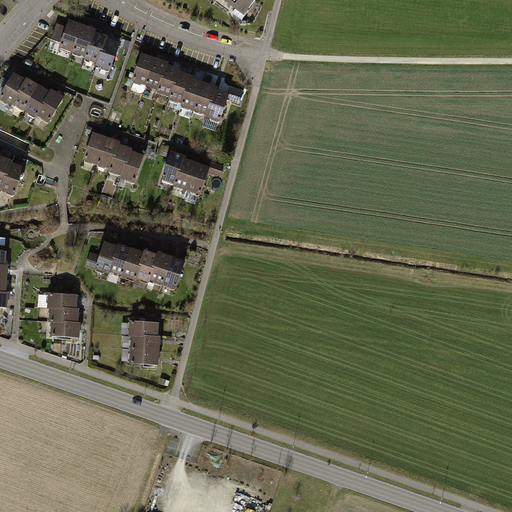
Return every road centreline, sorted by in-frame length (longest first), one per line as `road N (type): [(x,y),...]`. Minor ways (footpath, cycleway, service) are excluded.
road 1 (residential): [(439,511),(0,359)]
road 2 (track): [(511,63),(265,57)]
road 3 (residential): [(113,0),(189,39),(265,57)]
